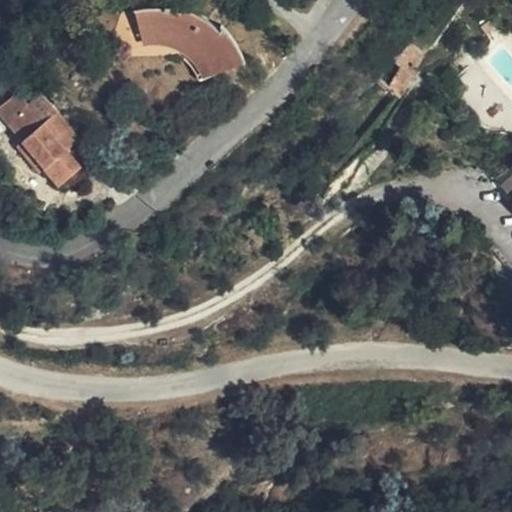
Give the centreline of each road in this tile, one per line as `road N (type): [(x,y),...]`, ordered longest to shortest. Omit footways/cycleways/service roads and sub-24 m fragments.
road 1 (unknown): [(0,335),(62,339),(202,323),(243,307),(405,192),(455,182),(511,200)]
road 2 (residential): [(511,367),(439,357),(328,358),(142,387),(28,382),(0,368)]
road 3 (unknown): [(0,259),(50,269),(104,244),(294,88),(363,0)]
